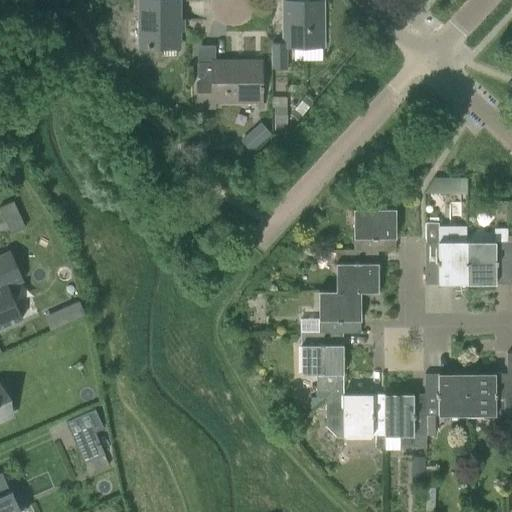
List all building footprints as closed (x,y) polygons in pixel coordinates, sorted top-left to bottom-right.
[(138,1),(139,49),(179,49),(178,1),(138,1)] [(282,1),(282,43),(270,43),(270,69),(287,69),(287,50),(323,50),(323,1),(282,1)] [(197,63),(197,82),(198,108),(214,108),(214,103),(261,102),(260,62),(212,63),(197,63)] [(260,122),(253,129),(263,140),(270,134),(260,122)] [(0,206),(0,211),(5,222),(20,216),(13,201),(0,206)] [(352,210),(352,251),(352,252),(377,251),(377,252),(395,252),(395,210),(352,210)] [(466,285),(466,242),(438,243),(437,222),(424,222),(424,243),(424,285),(466,285)] [(506,242),(466,242),(466,285),(506,284),(506,242)] [(0,327),(21,319),(7,287),(22,281),(9,251),(0,255),(0,327)] [(335,251),(335,292),(335,293),(359,292),(359,293),(377,293),(377,252),(377,251),(352,252),(352,251),(335,251)] [(317,292),(317,333),(317,334),(342,334),(359,334),(359,293),(359,292),(335,293),(335,292),(317,292)] [(68,322),(69,323),(85,316),(79,301),(62,308),(62,309),(64,308),(70,321),(68,322)] [(325,396),(325,398),(342,381),(342,375),(342,334),(317,334),(317,333),(300,333),(300,375),(315,375),(316,396),(325,396)] [(424,374),(424,394),(425,394),(425,416),(426,416),(467,415),(467,374),(424,374)] [(508,374),(506,374),(467,374),(467,415),(508,415),(508,396),(508,374)] [(325,398),(325,426),(332,433),(342,433),(342,436),(383,436),(383,394),(357,394),(342,394),(342,381),(325,398)] [(383,394),(383,436),(398,436),(398,446),(411,446),(411,447),(426,447),(426,435),(426,416),(425,416),(425,394),(424,394),(383,394)] [(94,432),(103,428),(96,412),(95,409),(65,422),(74,441),(93,433),(94,432)] [(0,511),(20,511),(11,492),(10,492),(1,472),(0,472),(0,511)]
